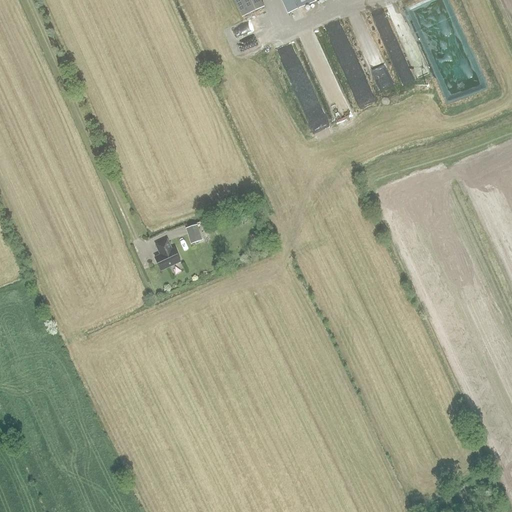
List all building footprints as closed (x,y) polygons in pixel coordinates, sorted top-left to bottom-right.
[(235,0),(243,17),(265,7),(261,0),(235,0)] [(284,0),(290,13),(318,0),(284,0)] [(328,29),(356,107),(372,102),(344,23),(328,29)] [(394,65),(403,85),(414,79),(406,60),(394,65)] [(422,78),(427,71),(420,65),(415,73),(422,78)] [(351,116),(348,110),(334,117),(337,123),(351,116)] [(195,225),(186,229),(192,244),(201,239),(195,225)] [(156,260),(162,273),(181,264),(175,251),(173,252),(168,242),(156,247),(161,257),(156,260)]
